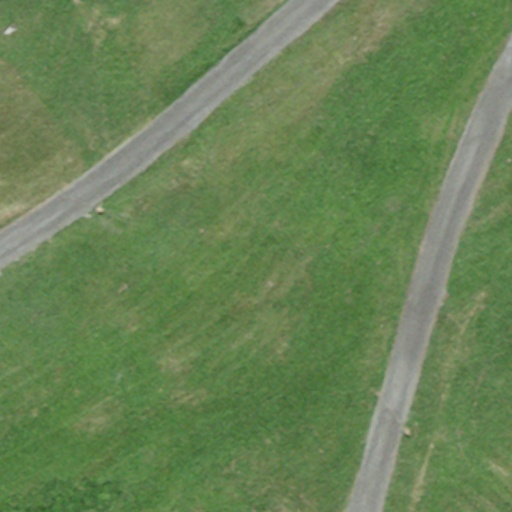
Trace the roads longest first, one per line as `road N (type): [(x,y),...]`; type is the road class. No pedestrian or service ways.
road 1 (track): [(361,511),(417,314),(511,82)]
road 2 (track): [(308,0),(0,251)]
